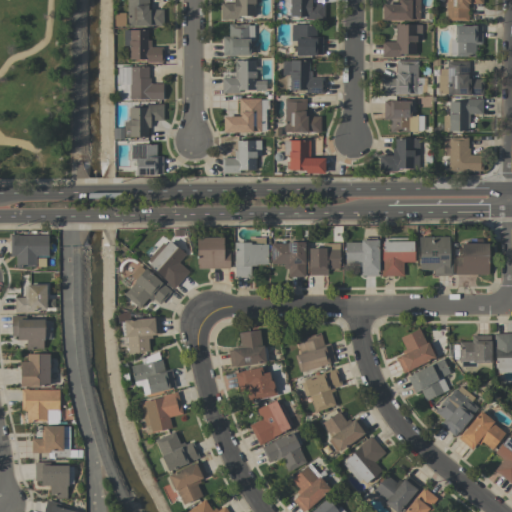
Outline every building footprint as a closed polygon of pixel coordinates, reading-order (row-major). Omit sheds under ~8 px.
[(162,9),(148,10),(148,0),(126,0),(127,26),(163,26),(162,9)] [(259,0),(234,0),(235,3),(220,4),(220,18),(255,18),(254,2),(260,2),(259,0)] [(309,0),(284,0),(285,2),(290,2),(289,18),(324,18),(324,3),(309,3),(309,0)] [(418,21),(418,0),(397,0),(397,5),(382,4),(382,20),(418,21)] [(482,0),(446,0),(447,21),(467,21),(467,4),(482,4),(482,0)] [(254,25),(228,24),(228,37),(223,37),(222,55),(249,56),(249,41),(253,41),(254,25)] [(415,56),(416,41),(420,41),(421,25),(395,24),(395,42),(382,42),(382,56),(415,56)] [(316,25),(291,25),(291,42),(295,42),(295,55),(321,56),(322,37),(315,37),(316,25)] [(474,57),(475,44),(481,45),(482,26),(455,25),(454,40),(450,39),(450,56),(474,57)] [(124,30),(124,46),(129,46),(129,62),(162,61),(161,46),(148,47),(148,29),(124,30)] [(221,78),(222,92),(265,91),(265,80),(255,80),(255,60),(235,61),(235,77),(221,78)] [(309,60),(282,61),(282,75),(289,75),(289,90),(306,90),(306,94),(321,94),(321,77),(309,78),(309,60)] [(439,96),(483,95),(482,79),(468,79),(468,61),(446,61),(447,69),(438,69),(439,96)] [(306,99),(284,98),(284,132),(320,133),(320,116),(305,116),(306,99)] [(222,116),(223,133),(266,132),(266,99),(238,99),(239,116),(222,116)] [(383,119),(389,119),(389,131),(422,132),(422,115),(410,115),(411,101),(384,100),(383,119)] [(482,100),(448,100),(448,131),(468,132),(468,114),(481,114),(482,100)] [(129,106),(129,121),(123,121),(124,137),(148,137),(148,121),(163,120),(163,106),(129,106)] [(480,155),(468,155),(468,137),(444,138),(444,156),(448,156),(448,172),(480,172),(480,155)] [(418,170),(418,139),(393,139),(393,155),(379,155),(379,170),(418,170)] [(260,141),(235,140),(235,158),(222,158),(222,171),(255,172),(255,156),(260,156),(260,141)] [(309,140),(286,141),(286,172),(324,172),(324,158),(309,158),(309,140)] [(155,144),(134,144),(134,175),(162,175),(162,156),(156,156),(155,144)] [(47,235),(10,235),(10,256),(15,256),(15,267),(36,266),(36,257),(48,257),(47,235)] [(222,237),(196,238),(197,269),(229,268),(229,250),(223,250),(222,237)] [(418,237),(419,271),(433,270),(433,276),(450,276),(449,237),(418,237)] [(145,263),(174,289),(189,272),(178,263),(185,255),(167,239),(145,263)] [(344,241),(345,264),(359,264),(359,276),(379,276),(377,240),(344,241)] [(403,276),(402,262),(414,262),(413,241),(381,242),(382,276),(403,276)] [(304,242),(270,243),(270,264),(285,264),(285,277),(304,277),(304,242)] [(233,243),(234,278),(250,277),(250,265),(267,265),(267,243),(233,243)] [(339,269),(338,243),(324,244),(324,248),(308,248),(309,276),(327,275),(327,269),(339,269)] [(487,243),(461,243),(461,256),(454,256),(455,275),(488,274),(487,243)] [(138,308),(149,297),(159,306),(171,292),(140,265),(130,276),(135,281),(123,294),(138,308)] [(15,312),(46,312),(45,284),(24,284),(25,297),(14,298),(15,312)] [(11,338),(25,339),(25,349),(43,349),(44,318),(11,318),(11,338)] [(159,333),(158,318),(124,319),(126,353),(149,352),(148,333),(159,333)] [(433,358),(419,328),(399,338),(406,352),(395,357),(403,373),(433,358)] [(230,367),(264,363),(260,330),(238,332),(240,349),(228,350),(230,367)] [(329,343),(323,345),(320,333),(295,340),(299,354),(296,355),(300,371),(334,363),(329,343)] [(511,333),(494,334),(495,372),(511,371),(511,333)] [(490,362),(490,335),(471,336),(471,342),(458,342),(458,363),(490,362)] [(49,354),(26,354),(26,361),(19,361),(20,386),(49,386),(49,354)] [(130,366),(134,387),(142,386),(144,395),(175,388),(170,369),(164,371),(161,359),(130,366)] [(420,390),(425,400),(448,391),(442,377),(449,374),(443,360),(406,375),(414,393),(420,390)] [(238,372),(244,402),(272,395),(266,366),(238,372)] [(342,386),(335,369),(300,382),(305,396),(308,395),(315,412),(335,405),(329,390),(342,386)] [(455,437),(479,404),(456,387),(436,413),(444,419),(439,425),(455,437)] [(58,410),(58,390),(22,390),(22,411),(26,411),(26,422),(46,422),(46,410),(58,410)] [(182,414),(177,393),(139,401),(146,433),(171,428),(169,417),(182,414)] [(249,425),(258,444),(291,429),(278,399),(255,409),(260,420),(249,425)] [(365,434),(354,417),(346,423),(338,411),(320,423),(338,451),(365,434)] [(457,438),(471,450),(479,440),(491,450),(505,433),(479,412),(457,438)] [(69,452),(69,426),(40,426),(41,438),(31,439),(31,452),(69,452)] [(199,459),(192,440),(179,445),(174,432),(154,439),(166,471),(199,459)] [(306,463),(292,432),(261,447),(268,464),(281,457),(288,471),(306,463)] [(502,459),(494,472),(511,483),(511,438),(507,435),(494,454),(502,459)] [(374,463),(385,453),(370,436),(341,462),(363,486),(380,470),(374,463)] [(201,496),(196,482),(206,478),(200,461),(168,474),(180,505),(201,496)] [(67,465),(34,464),(34,484),(49,484),(49,497),(67,498),(67,465)] [(290,480),(301,492),(292,500),(302,511),(304,511),(330,489),(307,464),(290,480)] [(398,511),(417,488),(405,478),(399,486),(386,475),(372,492),(396,511),(398,511)] [(431,511),(429,510),(437,499),(423,487),(402,511),(431,511)] [(341,511),(328,497),(310,511),(341,511)] [(227,511),(224,505),(211,511),(205,500),(186,511),(227,511)] [(76,511),(77,511),(45,503),(42,511),(76,511)]
